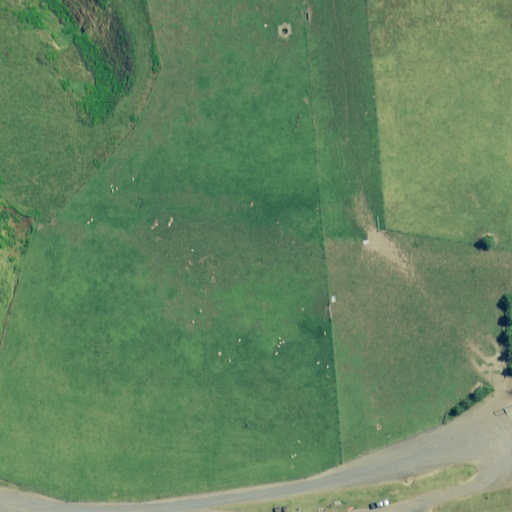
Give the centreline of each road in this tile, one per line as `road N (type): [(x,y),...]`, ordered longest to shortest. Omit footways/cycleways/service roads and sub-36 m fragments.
road 1 (track): [(0,499),(26,507),(173,508),(511,459)]
road 2 (track): [(511,467),(503,483),(384,511)]
